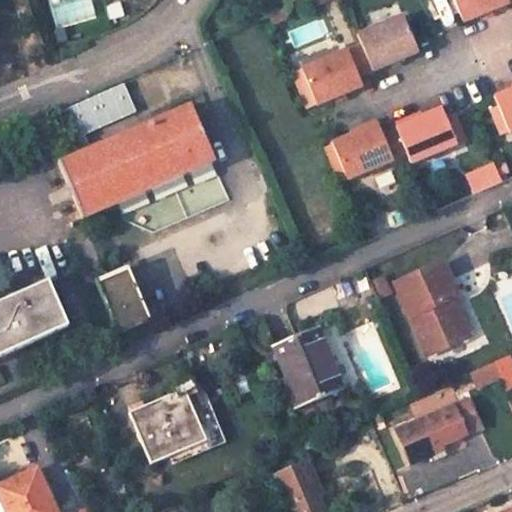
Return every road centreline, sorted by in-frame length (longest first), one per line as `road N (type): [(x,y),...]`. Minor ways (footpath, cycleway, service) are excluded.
road 1 (residential): [(0,413),(511,189)]
road 2 (residential): [(0,106),(157,39),(182,0)]
road 3 (residential): [(358,111),(511,46)]
